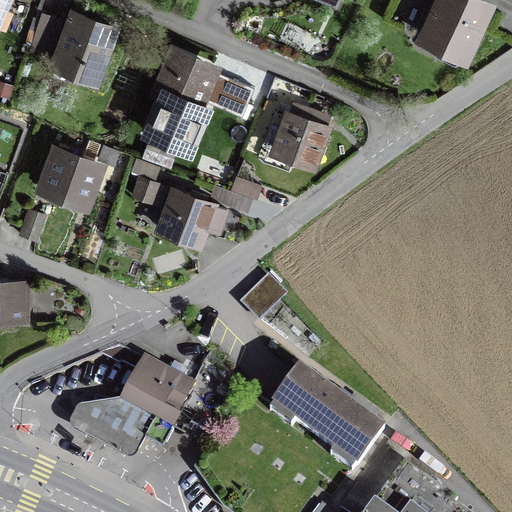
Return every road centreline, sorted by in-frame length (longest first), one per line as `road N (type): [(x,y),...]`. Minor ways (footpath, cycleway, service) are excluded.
road 1 (residential): [(134,321),(212,283),(415,127)]
road 2 (residential): [(126,0),(415,127)]
road 3 (residential): [(0,393),(21,373),(134,321)]
road 4 (residential): [(134,321),(91,284),(0,252)]
